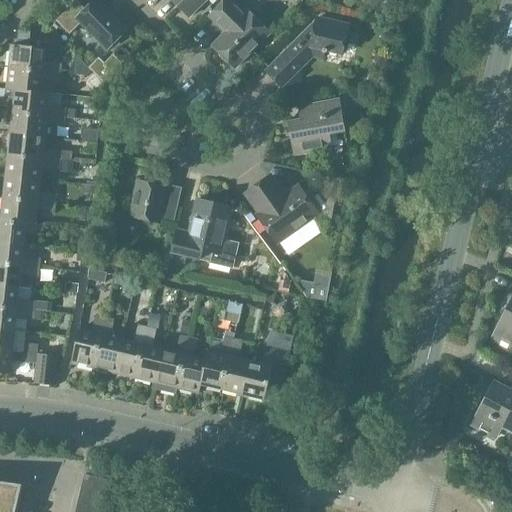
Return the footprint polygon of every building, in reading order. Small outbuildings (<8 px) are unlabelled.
[(76,1),(55,21),(69,35),(80,24),(107,51),(127,31),(95,0),(85,10),(76,1)] [(171,0),(190,18),(207,0),(171,0)] [(212,46),(235,69),(270,34),(247,11),(245,14),(231,0),(226,0),(209,17),(225,34),(212,46)] [(328,51),(342,55),(348,25),(317,18),(316,21),(266,72),(282,88),(313,57),(322,59),(324,53),(327,53),(328,51)] [(9,68),(60,73),(62,64),(44,62),(45,49),(11,45),(9,68)] [(86,76),(91,71),(74,54),(72,74),(86,76)] [(41,93),(41,92),(42,81),(59,83),(60,73),(9,68),(6,90),(15,91),(15,90),(41,93)] [(13,112),(65,118),(66,108),(48,106),(50,93),(41,92),(41,93),(15,90),(15,91),(13,112)] [(295,155),(330,149),(331,149),(328,134),(344,131),(338,101),(299,108),(301,121),(289,123),(295,155)] [(11,134),(45,137),(46,126),(64,127),(65,118),(13,112),(11,134)] [(97,131),(84,130),(83,139),(96,141),(97,131)] [(11,134),(8,155),(60,161),(61,151),(43,149),(45,137),(11,134)] [(8,155),(6,176),(40,180),(41,169),(59,170),(60,161),(8,155)] [(6,176),(4,198),(55,204),(56,194),(39,192),(40,180),(6,176)] [(260,214),(258,216),(277,243),(315,217),(331,219),(336,193),(310,188),(302,194),(298,188),(284,197),(270,177),(246,194),(260,214)] [(129,217),(160,224),(160,220),(173,223),(182,188),(168,185),(167,187),(138,181),(129,217)] [(4,198),(1,219),(1,220),(35,224),(35,223),(37,212),(54,213),(55,204),(4,198)] [(222,253),(222,252),(219,251),(229,211),(232,211),(232,210),(195,201),(195,203),(198,203),(191,233),(176,230),(169,261),(184,265),(189,245),(222,253)] [(0,218),(0,241),(24,245),(25,233),(43,235),(44,224),(35,223),(35,224),(1,220),(1,219),(0,218)] [(0,241),(0,263),(39,268),(40,258),(23,256),(24,245),(0,241)] [(0,263),(0,285),(19,287),(20,275),(38,277),(39,268),(0,263)] [(65,283),(64,292),(77,293),(78,284),(65,283)] [(0,285),(0,306),(34,311),(46,312),(47,303),(18,299),(19,287),(0,285)] [(511,300),(493,338),(511,347),(511,300)] [(0,306),(0,328),(14,330),(15,328),(21,329),(22,319),(33,320),(34,311),(0,306)] [(93,369),(105,318),(96,316),(92,333),(79,330),(71,363),(93,369)] [(93,369),(114,374),(122,340),(110,338),(114,320),(105,318),(93,369)] [(135,379),(147,328),(138,326),(133,343),(122,340),(114,374),(135,379)] [(0,350),(30,354),(31,344),(13,342),(14,330),(0,328),(0,350)] [(135,379),(156,383),(164,350),(152,347),(156,330),(147,328),(135,379)] [(177,388),(189,338),(180,336),(176,353),(164,350),(156,383),(162,385),(160,391),(176,394),(177,388)] [(201,385),(222,390),(234,339),(224,337),(220,354),(207,351),(205,360),(206,360),(200,385),(201,385)] [(199,394),(201,385),(200,385),(206,360),(205,360),(194,357),(198,340),(189,338),(177,388),(199,394)] [(222,390),(243,395),(251,361),(239,359),(243,342),(234,339),(222,390)] [(251,361),(243,395),(265,400),(268,386),(280,389),(289,352),(266,347),(262,364),(251,361)] [(30,354),(0,350),(0,373),(10,374),(11,361),(28,363),(30,354)] [(57,357),(37,354),(34,384),(54,386),(57,357)] [(472,425),(496,438),(502,426),(511,431),(511,391),(494,383),(472,425)] [(110,481),(84,475),(81,489),(106,495),(110,481)] [(0,511),(15,511),(22,485),(0,481),(0,511)] [(106,495),(81,489),(78,501),(103,507),(106,495)] [(102,511),(103,507),(78,501),(75,511),(102,511)]
